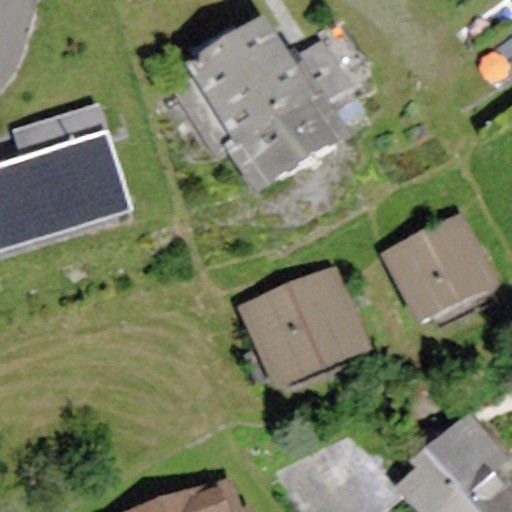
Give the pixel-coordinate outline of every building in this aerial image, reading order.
[(266,25),(187,74),(267,202),(347,153),(266,25)] [(11,134),(22,167),(110,139),(99,107),(11,134)] [(22,167),(0,173),(0,265),(136,225),(110,139),(22,167)] [(467,224),(391,261),(428,336),(504,299),(467,224)] [(371,360),(333,277),(244,318),(282,400),(371,360)] [(420,477),(398,494),(412,511),(511,511),(511,489),(501,476),(508,466),(470,418),(410,466),(420,477)] [(242,511),(232,480),(133,511),(242,511)]
